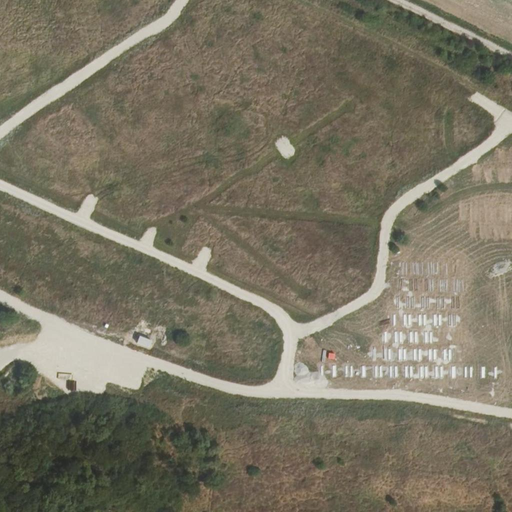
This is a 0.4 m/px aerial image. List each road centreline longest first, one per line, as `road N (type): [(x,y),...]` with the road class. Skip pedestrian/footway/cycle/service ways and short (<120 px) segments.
road 1 (track): [(511,413),(401,394),(240,392),(0,294)]
road 2 (track): [(0,184),(270,308),(289,328),(284,392)]
road 3 (track): [(290,336),(375,292),(389,214),(511,126)]
road 4 (track): [(0,133),(172,17),(182,0)]
road 5 (track): [(511,63),(383,0)]
